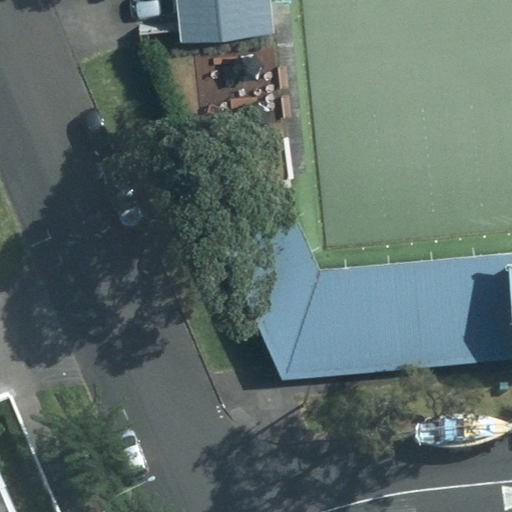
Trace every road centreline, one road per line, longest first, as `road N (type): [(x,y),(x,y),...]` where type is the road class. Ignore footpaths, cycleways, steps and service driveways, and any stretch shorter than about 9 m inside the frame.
road 1 (residential): [(0,4),(211,511)]
road 2 (residential): [(511,479),(333,511)]
